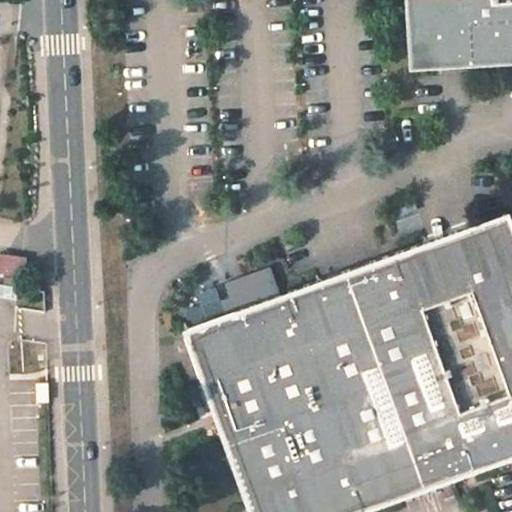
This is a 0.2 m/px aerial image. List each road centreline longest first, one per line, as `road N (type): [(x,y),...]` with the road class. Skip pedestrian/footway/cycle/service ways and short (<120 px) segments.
road 1 (residential): [(511,140),(150,270),(141,286),(146,511)]
road 2 (secondary): [(84,511),(59,0)]
